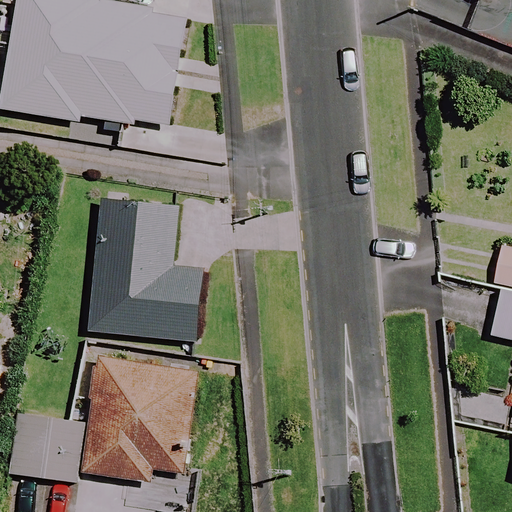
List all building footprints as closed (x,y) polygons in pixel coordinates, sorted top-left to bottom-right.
[(38,0),(38,4),(21,2),(15,60),(32,62),(30,78),(100,86),(109,0),(38,0)] [(56,91),(0,82),(0,125),(50,133),(56,91)] [(178,208),(104,200),(90,335),(200,347),(207,274),(172,270),(178,208)] [(494,298),(511,301),(511,249),(502,248),(494,298)] [(511,301),(494,298),(487,342),(511,345),(511,301)] [(196,375),(99,362),(83,477),(150,486),(152,471),(182,475),(196,375)] [(80,425),(17,419),(11,476),(74,482),(80,425)]
